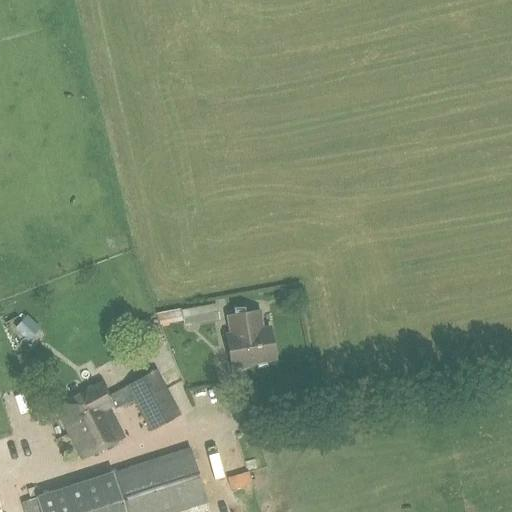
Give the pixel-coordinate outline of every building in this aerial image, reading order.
[(181,310),(184,325),(218,319),(215,303),(181,310)] [(155,314),(160,325),(181,321),(180,310),(155,314)] [(276,358),(270,327),(262,328),(259,311),(228,316),(231,334),(227,335),(232,366),(276,358)] [(17,338),(8,343),(16,359),(25,355),(17,338)] [(102,381),(55,406),(83,457),(121,437),(107,409),(114,405),(116,408),(133,399),(150,430),(180,414),(156,370),(109,395),(102,381)] [(9,397),(15,421),(27,418),(20,394),(9,397)] [(172,511),(207,501),(190,448),(21,502),(24,511),(172,511)]
